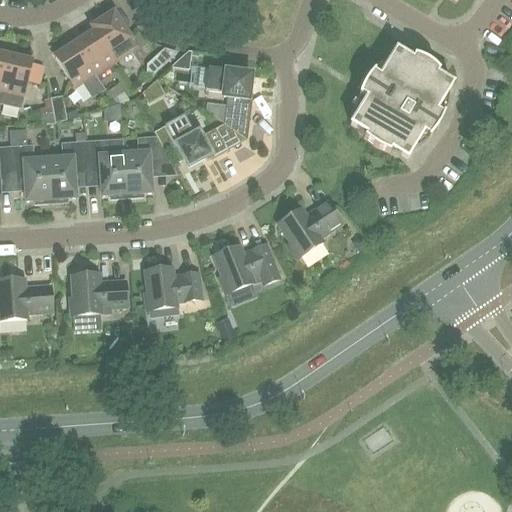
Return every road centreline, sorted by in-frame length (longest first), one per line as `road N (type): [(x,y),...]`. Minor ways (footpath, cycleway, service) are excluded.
road 1 (tertiary): [(12,431),(236,412),(438,287)]
road 2 (residential): [(0,243),(186,225),(266,185),(288,149),(280,56)]
road 3 (residential): [(280,56),(171,41),(140,24),(126,0)]
